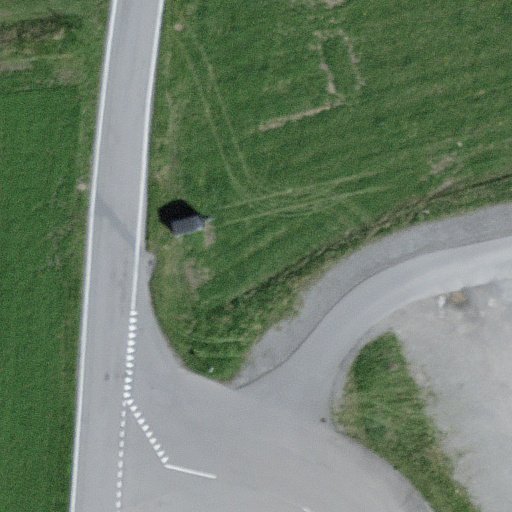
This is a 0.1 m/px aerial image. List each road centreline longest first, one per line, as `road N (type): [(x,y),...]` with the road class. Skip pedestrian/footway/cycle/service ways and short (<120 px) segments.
road 1 (unclassified): [(138,0),(99,454)]
road 2 (unclassified): [(316,511),(262,484),(99,454)]
